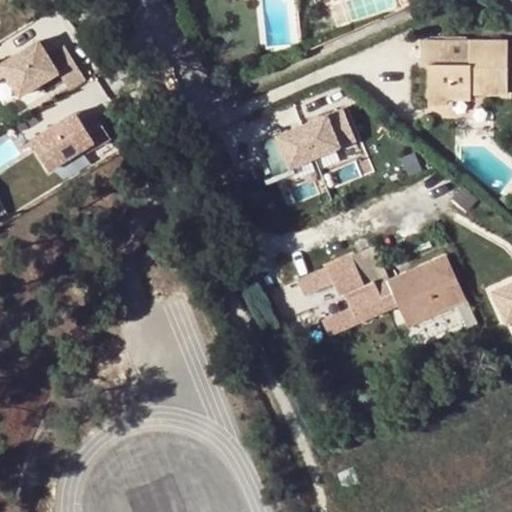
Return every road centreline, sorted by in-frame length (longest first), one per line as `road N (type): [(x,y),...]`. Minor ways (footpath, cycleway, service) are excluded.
road 1 (track): [(324,511),(296,421),(163,155),(200,107)]
road 2 (residential): [(416,0),(200,107)]
road 3 (unknown): [(128,149),(63,35),(60,0)]
road 4 (unclassified): [(200,107),(136,0)]
